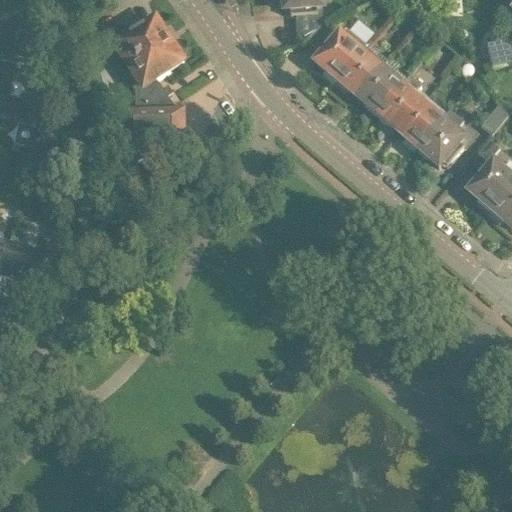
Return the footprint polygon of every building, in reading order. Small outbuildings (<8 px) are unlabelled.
[(322,31),(324,30),(321,0),(282,0),(283,4),(285,5),(285,15),(290,14),(291,21),(297,21),(297,37),(302,42),(318,33),(317,34),(322,31)] [(185,164),(184,160),(183,118),(174,119),(173,109),(168,101),(172,98),(167,90),(162,93),(157,85),(184,66),(156,24),(131,41),(123,29),(107,39),(123,63),(117,68),(128,85),(135,96),(135,117),(120,118),(121,168),(165,166),(165,165),(185,164)] [(332,40),(322,31),(317,34),(315,36),(307,45),(318,55),(315,60),(319,64),(316,68),(324,74),(324,76),(336,86),(361,58),(367,51),(354,40),(346,33),(340,40),(337,44),(332,40)] [(511,67),(511,54),(509,43),(486,50),(492,73),(511,67)] [(361,58),(336,86),(349,97),(351,97),(358,103),(381,75),(372,68),(361,58)] [(381,75),(358,103),(364,108),(364,110),(377,121),(401,92),(389,82),(381,75)] [(489,90),(497,82),(493,77),(485,86),(489,90)] [(401,92),(377,121),(389,131),(391,131),(397,137),(421,109),(412,101),(420,91),(409,82),(401,92)] [(42,106),(44,98),(35,96),(33,105),(42,106)] [(500,107),(480,131),(492,140),(511,116),(500,107)] [(421,109),(397,137),(404,142),(404,144),(417,155),(441,126),(421,109)] [(28,116),(32,131),(44,127),(40,113),(28,116)] [(441,126),(417,155),(429,165),(431,165),(439,171),(442,168),(447,172),(464,151),(460,147),(462,144),(454,137),(463,127),(450,116),(441,126)] [(26,147),(31,129),(21,126),(16,144),(26,147)] [(476,161),(485,169),(486,169),(500,153),(490,144),(476,161)] [(490,173),(486,169),(485,169),(468,190),(473,194),(470,198),(477,204),(477,206),(490,217),(511,191),(511,167),(510,166),(501,177),(493,170),(490,173)] [(511,191),(490,217),(503,227),(504,227),(511,233),(511,191)] [(0,285),(9,248),(3,248),(3,239),(1,236),(0,236),(0,285)] [(16,298),(28,304),(28,303),(27,303),(47,263),(9,248),(0,285),(0,291),(16,298)]
